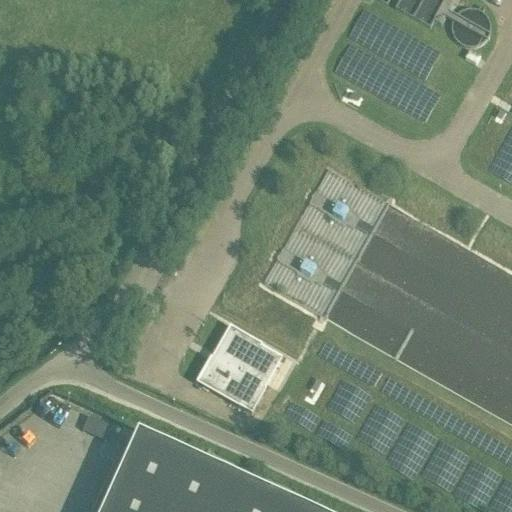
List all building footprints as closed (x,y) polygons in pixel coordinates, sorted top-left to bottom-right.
[(388,0),(423,21),(435,0),(388,0)] [(267,270),(323,303),(353,250),(385,196),(330,163),(267,270)] [(264,391),(282,361),(231,332),(232,331),(231,330),(213,362),(210,360),(196,385),(251,417),(265,392),(264,391)] [(122,432),(115,448),(126,453),(133,437),(122,432)] [(296,511),(137,439),(103,511),(296,511)]
